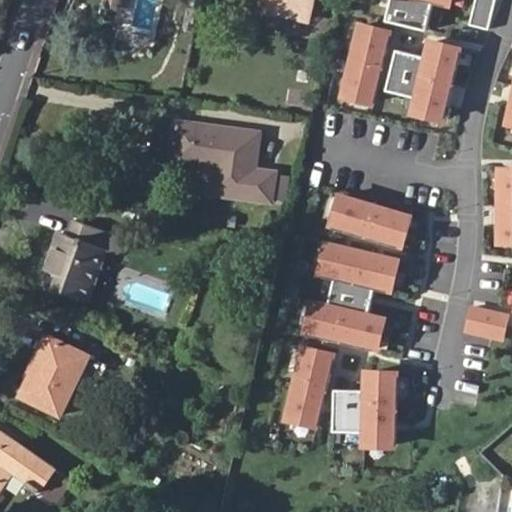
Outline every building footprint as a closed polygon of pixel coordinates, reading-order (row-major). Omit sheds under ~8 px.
[(446,0),(387,0),(382,21),(425,31),(432,1),(446,5),(446,0)] [(471,0),(465,25),(485,31),(492,0),(471,0)] [(387,33),(357,26),(339,95),(370,103),(387,33)] [(393,49),(382,91),(413,98),(409,112),(440,119),(457,50),(426,43),(423,56),(393,49)] [(257,133),(175,121),(169,163),(211,169),(208,193),(269,202),(273,170),(252,167),(257,133)] [(511,169),(496,170),(495,242),(511,241),(511,169)] [(338,195),(329,225),(397,246),(406,216),(338,195)] [(56,233),(39,284),(88,301),(105,249),(115,252),(120,237),(75,221),(69,237),(56,233)] [(393,259),(324,242),(317,273),(331,277),(324,305),(310,302),(303,332),(372,348),(380,319),(360,314),(367,286),(386,290),(393,259)] [(505,315),(467,307),(461,331),(498,340),(505,315)] [(50,336),(20,395),(56,412),(76,372),(96,381),(104,365),(88,357),(89,354),(50,336)] [(299,348),(282,417),(313,425),(330,356),(299,348)] [(361,391),(330,390),(328,431),(359,432),(359,444),(391,445),(393,374),(361,373),(361,391)] [(40,492),(55,470),(0,431),(0,484),(10,470),(40,492)] [(70,480),(55,470),(40,492),(55,502),(70,480)]
